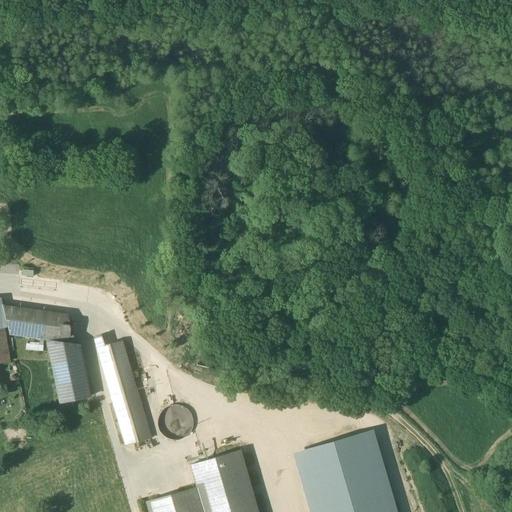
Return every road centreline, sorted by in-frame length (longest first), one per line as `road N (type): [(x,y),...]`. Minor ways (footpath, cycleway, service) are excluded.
road 1 (track): [(166,361),(190,380),(243,398),(379,406),(439,458),(462,511)]
road 2 (residential): [(0,291),(102,312),(166,361)]
